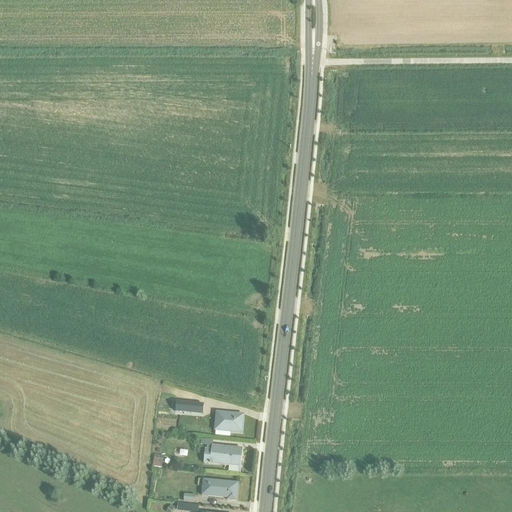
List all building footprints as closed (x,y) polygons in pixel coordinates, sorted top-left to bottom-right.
[(177,402),(176,412),(203,415),(204,405),(177,402)] [(216,413),(214,431),(216,431),(231,433),(242,434),(244,416),(216,413)] [(201,439),(201,445),(207,446),(206,449),(204,465),(239,468),(238,474),(240,474),(240,471),(242,450),(212,447),(213,440),(201,439)] [(155,455),(153,467),(162,468),(164,457),(155,455)] [(203,480),(201,497),(227,500),(227,501),(237,502),(239,484),(203,480)] [(185,494),(184,502),(195,504),(196,496),(185,494)]
